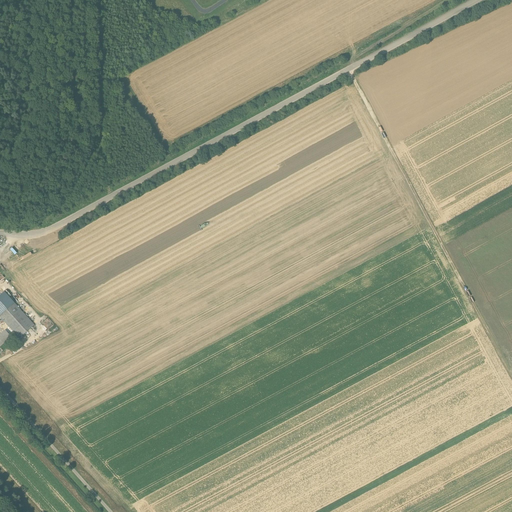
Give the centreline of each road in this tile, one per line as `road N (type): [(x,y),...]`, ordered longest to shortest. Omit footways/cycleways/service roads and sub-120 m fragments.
road 1 (track): [(478,0),(53,228),(0,232)]
road 2 (track): [(347,71),(511,380)]
road 3 (track): [(0,388),(111,511)]
